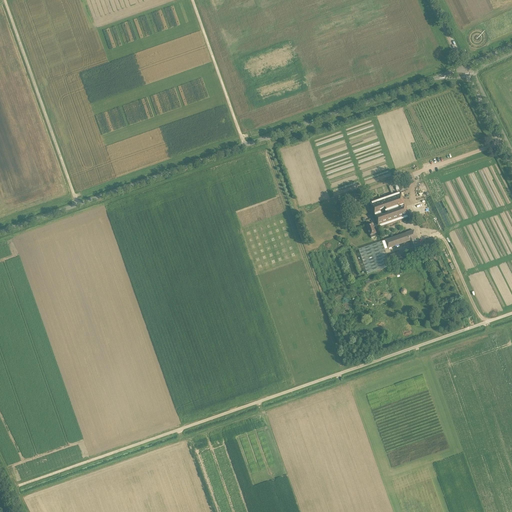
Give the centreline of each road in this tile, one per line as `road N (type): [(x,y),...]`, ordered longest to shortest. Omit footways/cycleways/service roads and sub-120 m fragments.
road 1 (track): [(511,313),(19,485)]
road 2 (unclassified): [(243,145),(464,67)]
road 3 (unclassified): [(77,204),(243,145)]
road 4 (unclassified): [(77,204),(24,55)]
road 5 (unclassified): [(243,145),(191,0)]
